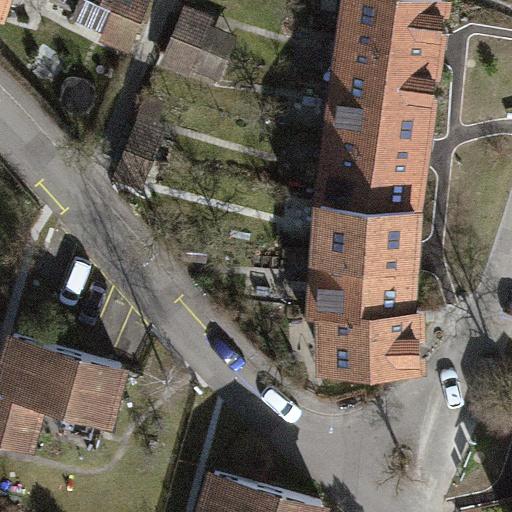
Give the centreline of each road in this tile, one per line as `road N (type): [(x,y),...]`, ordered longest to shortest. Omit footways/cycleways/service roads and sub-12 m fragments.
road 1 (residential): [(0,116),(235,386),(374,511)]
road 2 (residential): [(379,511),(483,323),(511,244)]
